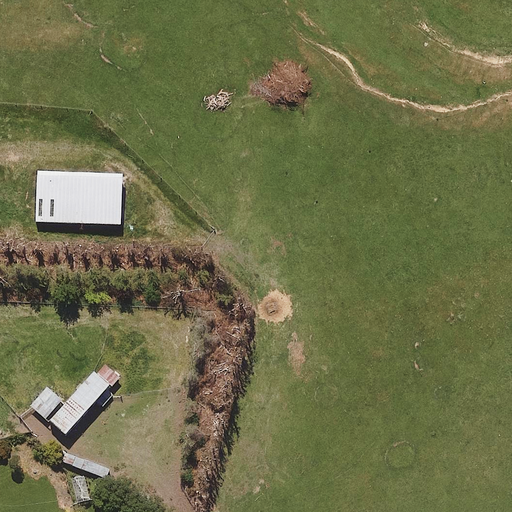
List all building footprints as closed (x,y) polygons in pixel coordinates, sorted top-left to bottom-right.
[(123,171),(34,171),(34,224),(123,223),(123,171)] [(96,371),(50,417),(67,434),(112,387),(96,371)] [(47,387),(31,402),(46,418),(62,402),(47,387)] [(111,469),(66,450),(61,462),(106,481),(111,469)] [(84,478),(69,478),(70,505),(84,504),(84,478)]
